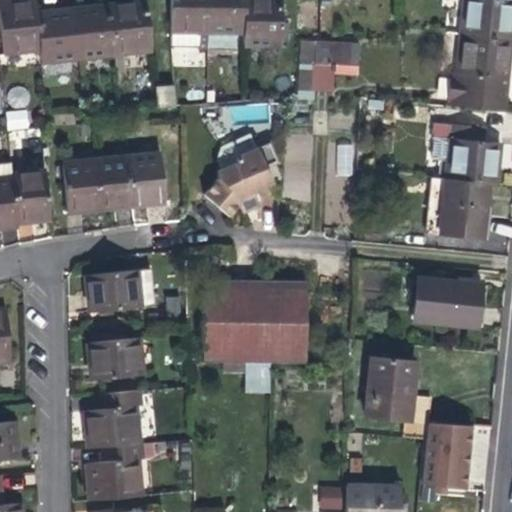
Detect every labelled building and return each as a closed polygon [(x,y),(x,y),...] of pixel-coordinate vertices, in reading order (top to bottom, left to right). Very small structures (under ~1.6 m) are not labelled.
[(0,0),(0,29),(3,54),(39,51),(35,11),(34,0),(22,0),(20,0),(12,1),(11,0),(0,0)] [(138,0),(122,2),(108,3),(114,54),(152,49),(145,0),(138,0)] [(207,45),(207,33),(207,0),(171,0),(170,45),(207,45)] [(207,0),(207,33),(245,34),(245,0),(207,0)] [(245,0),(245,34),(244,44),(281,45),(280,0),(245,0)] [(511,0),(462,0),(459,33),(510,38),(511,21),(511,20),(511,0)] [(77,58),(114,54),(108,3),(85,6),(71,7),(77,58)] [(41,62),(77,58),(71,7),(50,10),(35,11),(39,51),(41,62)] [(507,68),(510,38),(459,33),(454,74),(450,73),(446,104),(502,109),(507,68)] [(298,90),(333,91),(334,75),(358,75),(359,41),(298,40),(298,90)] [(156,86),(158,108),(176,106),(174,84),(156,86)] [(28,129),(29,111),(7,111),(6,129),(28,129)] [(483,141),(483,127),(431,121),(429,135),(431,136),(429,158),(445,160),(443,176),(488,181),(495,182),(498,156),(499,143),(483,141)] [(263,163),(277,157),(268,137),(234,153),(236,157),(213,167),(212,174),(199,193),(229,214),(236,203),(238,208),(255,201),(252,192),(272,183),(263,163)] [(353,176),(354,143),(337,143),(336,176),(353,176)] [(159,155),(128,158),(133,204),(147,202),(164,200),(159,155)] [(114,206),(133,204),(128,158),(96,162),(101,207),(114,206)] [(80,210),(101,207),(96,162),(64,166),(69,211),(80,210)] [(0,165),(0,227),(5,227),(18,226),(17,223),(13,179),(13,177),(11,164),(0,165)] [(45,173),(13,177),(13,179),(17,223),(35,221),(50,220),(45,173)] [(485,206),(488,181),(443,176),(438,233),(478,237),(482,206),(485,206)] [(85,275),(88,311),(137,306),(152,305),(149,268),(134,270),(85,275)] [(417,277),(413,318),(473,323),(475,302),(477,283),(417,277)] [(202,360),(222,360),(245,361),(269,362),(291,362),(303,362),(304,281),(204,279),(202,360)] [(0,358),(9,357),(4,309),(0,309),(0,358)] [(88,342),(91,378),(139,374),(136,338),(88,342)] [(369,358),(363,414),(408,418),(411,391),(413,362),(369,358)] [(223,373),(245,374),(245,361),(222,360),(223,373)] [(268,394),(268,389),(269,362),(245,361),(245,374),(245,394),(268,394)] [(291,389),(291,362),(269,362),(268,389),(291,389)] [(89,447),(103,446),(137,443),(133,405),(142,405),(140,389),(103,393),(104,409),(86,411),(87,430),(89,447)] [(472,454),(475,424),(426,419),(419,485),(468,489),(472,454)] [(0,422),(0,457),(14,456),(12,434),(10,421),(0,422)] [(141,443),(137,443),(103,446),(105,461),(85,463),(87,476),(89,499),(139,494),(135,458),(142,457),(141,443)] [(397,511),(399,485),(344,483),(343,511),(397,511)] [(317,510),(341,510),(342,486),(318,485),(317,510)] [(0,511),(19,511),(19,503),(0,503),(0,511)]
